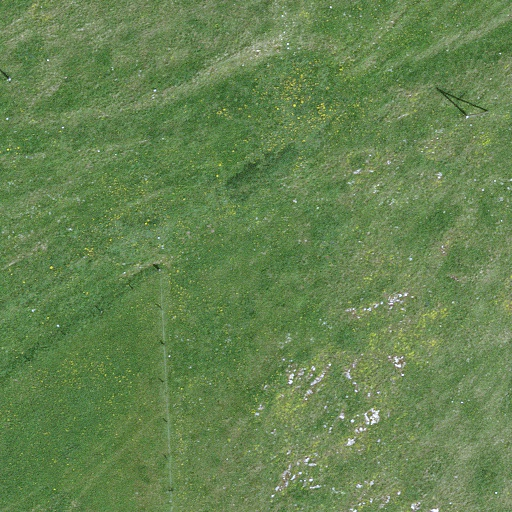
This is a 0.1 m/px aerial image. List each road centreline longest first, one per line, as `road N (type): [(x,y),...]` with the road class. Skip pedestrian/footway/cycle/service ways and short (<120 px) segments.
road 1 (track): [(0,290),(277,145),(298,111)]
road 2 (track): [(0,140),(131,127),(268,88),(298,111)]
